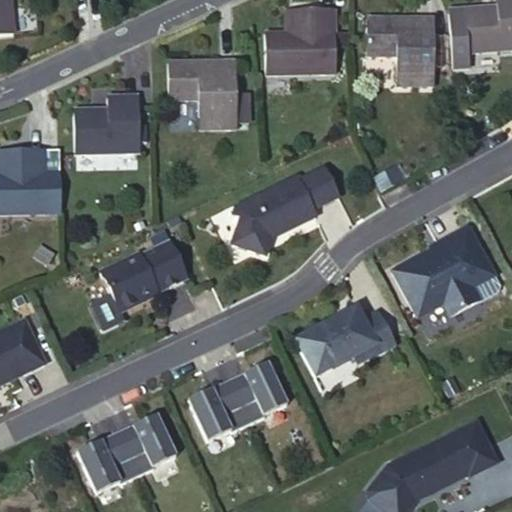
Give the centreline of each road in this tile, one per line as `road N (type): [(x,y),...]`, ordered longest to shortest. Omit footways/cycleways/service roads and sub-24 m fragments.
road 1 (residential): [(0,430),(304,292),(349,239),(511,150)]
road 2 (residential): [(0,92),(200,0)]
